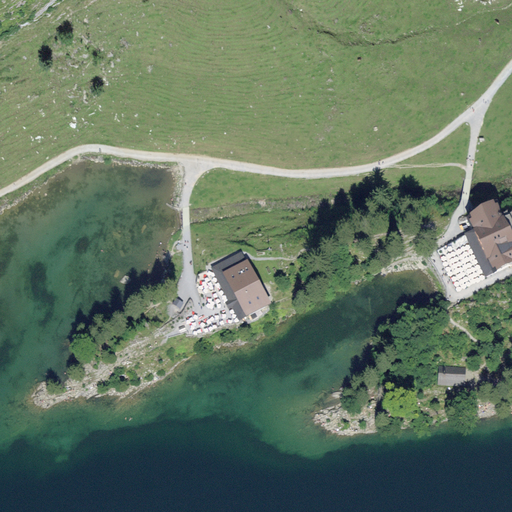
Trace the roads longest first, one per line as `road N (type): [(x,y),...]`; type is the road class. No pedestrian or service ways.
road 1 (track): [(0,193),(70,152),(93,148),(296,175),(359,171),(436,140),(476,111)]
road 2 (track): [(193,164),(185,207),(188,275),(203,316),(229,307)]
